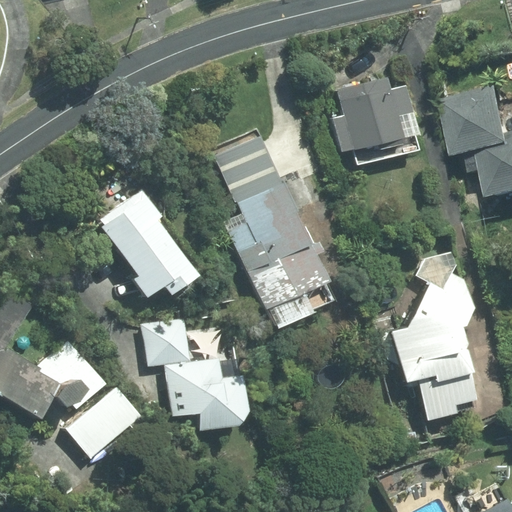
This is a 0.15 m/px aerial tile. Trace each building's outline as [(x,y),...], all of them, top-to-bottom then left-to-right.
[(378,78),(328,90),(335,116),(324,119),(332,152),(345,149),(349,165),(411,151),(396,86),(380,89),(378,78)] [(499,89),(441,102),(456,160),(468,157),(473,175),(484,173),(491,202),(511,196),(511,135),(499,89)] [(301,169),(283,177),(297,208),(323,196),(309,164),(314,162),(303,137),(289,143),(301,169)] [(72,176),(64,170),(56,180),(64,187),(72,176)] [(289,211),(274,179),(229,198),(239,222),(221,230),(255,311),(317,282),(286,213),(289,211)] [(157,296),(185,276),(147,221),(151,218),(134,192),(92,220),(96,226),(92,228),(126,277),(122,280),(135,299),(152,288),(157,296)] [(417,420),(467,408),(453,353),(457,346),(452,326),(463,308),(455,281),(444,274),(433,291),(422,284),(395,329),(379,333),(392,384),(407,381),(417,420)] [(3,353),(0,350),(0,348),(27,305),(5,292),(0,300),(0,402),(27,420),(43,397),(52,407),(62,403),(64,401),(71,409),(100,383),(64,341),(35,367),(4,348),(3,353)] [(184,361),(179,319),(137,324),(142,366),(158,364),(165,417),(186,414),(188,432),(225,428),(237,411),(233,376),(214,379),(211,358),(184,361)] [(107,388),(58,430),(82,458),(132,417),(107,388)] [(499,511),(493,500),(471,511),(499,511)]
